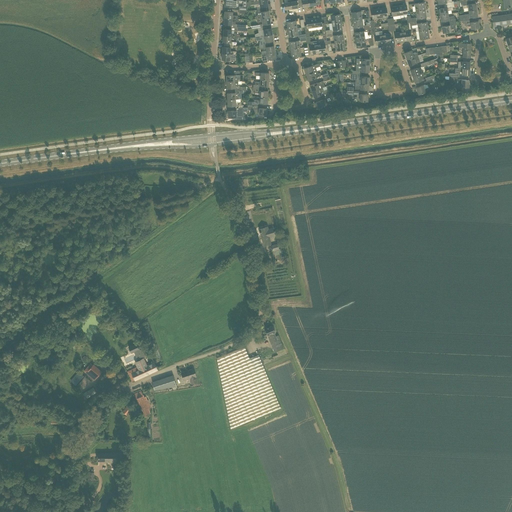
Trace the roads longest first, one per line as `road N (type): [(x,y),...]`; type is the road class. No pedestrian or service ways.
road 1 (unclassified): [(72,511),(92,414),(137,384),(230,348),(260,320),(260,279),(212,145)]
road 2 (track): [(215,180),(0,350)]
road 3 (track): [(199,187),(0,235)]
road 4 (primary): [(323,127),(510,100)]
road 5 (primary): [(211,134),(86,152)]
road 6 (primary): [(86,152),(212,145)]
road 7 (residential): [(487,34),(500,39),(509,67),(502,79),(485,81),(476,74),(478,35)]
